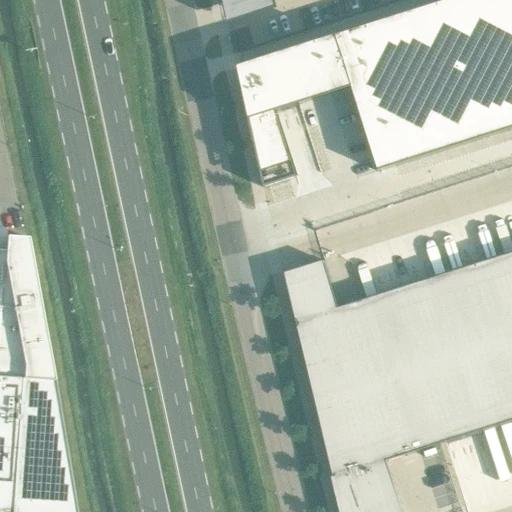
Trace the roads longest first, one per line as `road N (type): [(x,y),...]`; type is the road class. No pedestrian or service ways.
road 1 (unclassified): [(299,511),(182,0)]
road 2 (primary): [(200,511),(92,0)]
road 3 (primary): [(51,0),(156,511)]
